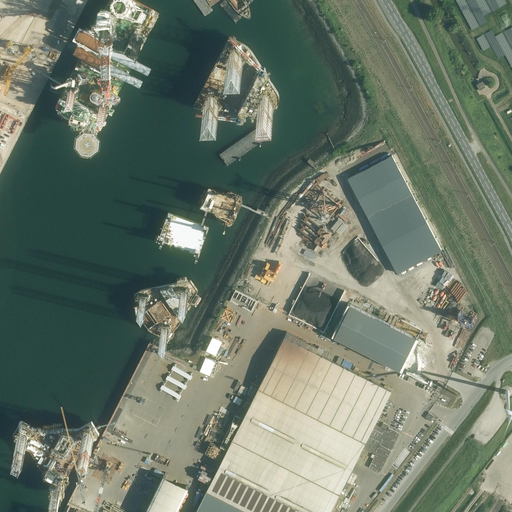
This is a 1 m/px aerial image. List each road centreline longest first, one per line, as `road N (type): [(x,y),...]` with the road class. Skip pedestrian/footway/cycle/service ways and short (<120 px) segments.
road 1 (secondary): [(384,0),(511,232)]
road 2 (unclassified): [(511,197),(467,122),(412,0)]
road 3 (unclassified): [(493,370),(384,511)]
road 4 (unclassified): [(409,511),(493,400),(493,370)]
